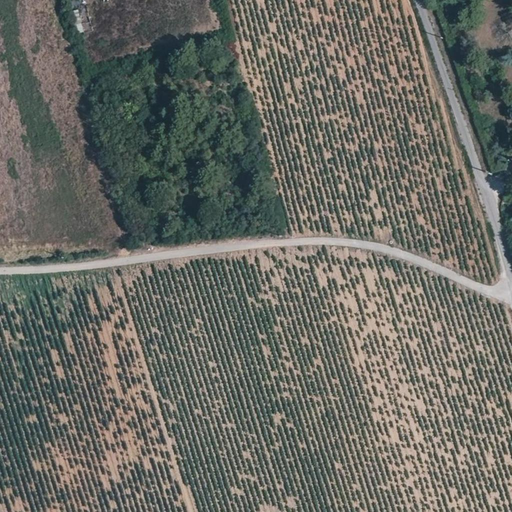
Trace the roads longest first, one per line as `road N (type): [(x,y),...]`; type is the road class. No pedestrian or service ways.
road 1 (track): [(511,305),(388,246),(352,239),(0,269)]
road 2 (unclassified): [(511,280),(419,0)]
